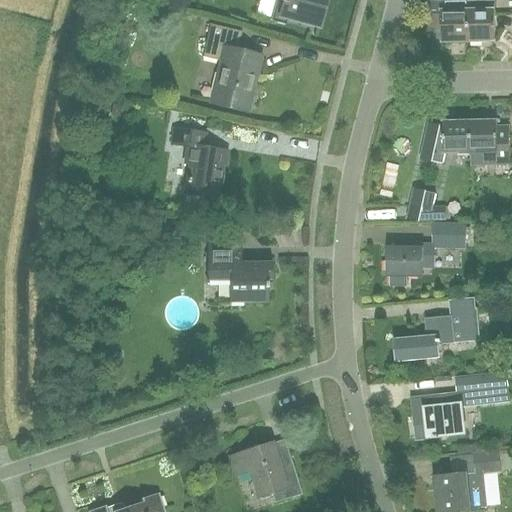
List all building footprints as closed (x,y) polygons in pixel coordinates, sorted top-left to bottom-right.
[(284,0),(280,17),(318,28),(326,0),(284,0)] [(468,42),(467,1),(445,2),(445,1),(427,1),(428,30),(436,30),(436,41),(442,41),(442,43),(468,42)] [(467,1),(468,42),(495,41),(495,11),(494,1),(467,1)] [(242,32),(210,25),(202,58),(217,62),(208,100),(251,110),(263,60),(237,54),(242,32)] [(108,103),(106,117),(112,118),(119,114),(121,106),(108,103)] [(497,122),(470,123),(471,153),(471,165),(510,164),(509,127),(497,127),(497,122)] [(430,124),(422,160),(444,165),(446,154),(471,153),(470,123),(444,123),(444,127),(440,127),(430,124)] [(203,149),(205,134),(173,130),(171,145),(187,147),(185,164),(190,164),(184,206),(204,209),(206,197),(217,199),(222,167),(225,167),(227,152),(203,149)] [(433,208),(436,195),(415,190),(408,220),(419,222),(419,221),(445,220),(445,207),(433,208)] [(144,219),(143,236),(167,238),(168,221),(144,219)] [(433,223),(432,246),(416,246),(416,251),(390,250),(389,276),(390,276),(390,287),(407,287),(407,276),(422,277),(422,268),(434,268),(434,249),(466,249),(466,223),(433,223)] [(242,243),(208,243),(208,280),(230,280),(230,302),(269,302),(268,280),(273,280),(273,263),(242,264),(242,243)] [(417,335),(418,339),(396,341),(398,362),(440,357),(439,346),(455,344),(455,343),(480,341),(477,308),(475,308),(474,298),(449,300),(450,316),(426,319),(427,334),(417,335)] [(465,392),(412,397),(414,416),(426,415),(429,438),(446,436),(447,438),(467,435),(464,408),(510,403),(506,372),(463,377),(465,392)] [(231,457),(237,476),(251,471),(259,497),(272,493),(275,503),(302,494),(291,460),(278,464),(271,444),(231,457)] [(435,478),(437,511),(470,511),(471,509),(487,508),(483,474),(502,472),(499,449),(472,453),(475,475),(467,476),(467,475),(435,478)] [(142,500),(114,509),(112,505),(90,511),(165,511),(159,490),(141,496),(142,500)]
